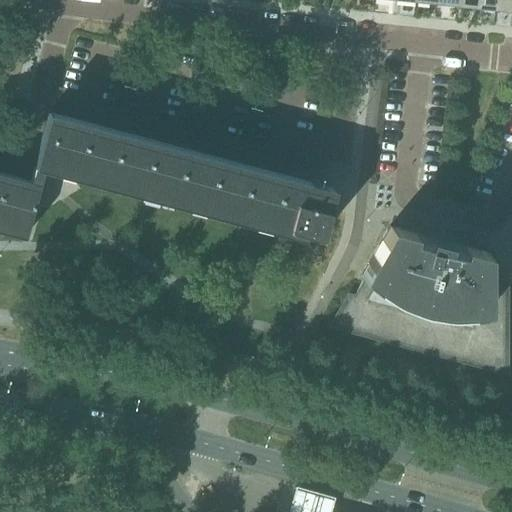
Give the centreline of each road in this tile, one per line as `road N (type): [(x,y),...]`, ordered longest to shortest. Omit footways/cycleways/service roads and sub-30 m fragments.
road 1 (residential): [(60,6),(420,48)]
road 2 (residential): [(349,162),(214,137),(39,90)]
road 3 (secondary): [(511,483),(215,398)]
road 4 (residential): [(420,48),(408,182),(418,204),(479,218),(498,209),(511,177)]
road 5 (secondary): [(194,439),(443,511)]
road 6 (secondary): [(215,398),(0,356)]
road 7 (secondary): [(0,400),(194,439)]
